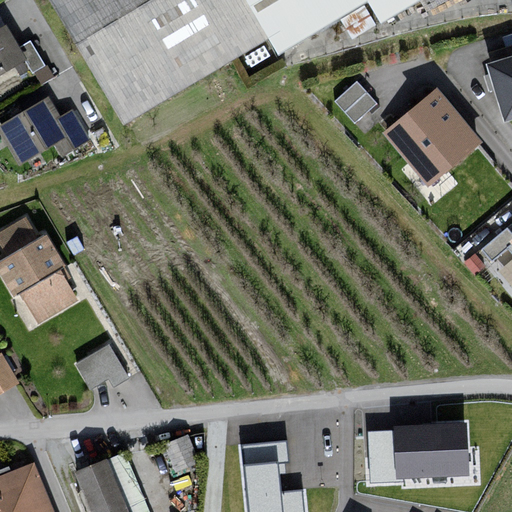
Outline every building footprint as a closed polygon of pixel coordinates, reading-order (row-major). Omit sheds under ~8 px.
[(33,0),(112,128),(256,40),(268,60),(353,8),(369,35),(427,0),(33,0)] [(0,33),(0,85),(24,70),(0,33)] [(511,55),(475,66),(495,124),(511,118),(511,55)] [(350,85),(329,104),(352,129),(373,110),(350,85)] [(428,92),(376,136),(421,191),(470,146),(428,92)] [(43,98),(0,123),(0,138),(18,165),(49,148),(57,158),(87,140),(70,114),(57,119),(43,98)] [(28,212),(0,227),(0,291),(3,297),(16,290),(33,322),(75,300),(28,212)] [(511,236),(502,247),(511,259),(511,236)] [(103,346),(70,364),(84,390),(102,381),(107,390),(122,382),(103,346)] [(0,359),(0,400),(22,389),(4,357),(0,359)] [(465,424),(393,428),(396,477),(467,474),(465,424)] [(286,440),(239,445),(246,511),(305,511),(304,490),(281,493),(278,463),(289,462),(286,440)] [(147,511),(124,458),(78,475),(92,511),(147,511)] [(51,511),(34,468),(0,480),(0,511),(51,511)]
